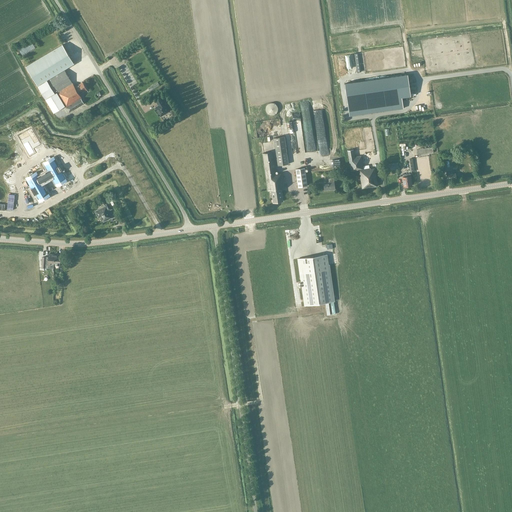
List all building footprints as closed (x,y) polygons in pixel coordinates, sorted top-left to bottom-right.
[(29,40),(16,47),(20,55),(33,48),(29,40)] [(74,87),(64,70),(74,64),(63,44),(26,66),(54,113),(65,106),(66,107),(81,98),(79,95),(87,90),(82,82),(74,87)] [(407,74),(345,83),(349,116),(403,108),(402,97),(411,96),(407,74)] [(166,104),(161,96),(155,100),(158,105),(154,107),(160,117),(169,112),(165,105),(166,104)] [(81,98),(81,99),(66,108),(69,113),(84,104),(81,98)] [(278,109),(277,108),(277,107),(276,105),(274,104),(272,103),(271,103),(270,103),(269,104),(268,104),(267,106),(266,106),(266,108),(266,109),(266,111),(266,112),(267,113),(268,114),(269,115),(271,115),(272,115),(273,115),(275,114),(276,114),(276,113),(277,112),(277,110),(278,109)] [(278,166),(288,164),(285,137),(273,138),(278,166)] [(361,160),(360,156),(355,157),(353,149),(347,151),(351,172),(359,170),(362,189),(377,187),(375,168),(370,169),(370,168),(363,169),(362,160),(361,160)] [(281,189),(285,189),(282,173),(276,174),(273,152),(262,154),(267,191),(271,191),(273,203),(283,202),(281,189)] [(37,174),(28,180),(32,187),(36,194),(39,199),(48,194),(42,183),(52,177),(56,183),(65,178),(61,171),(58,166),(54,159),(45,164),(49,171),(38,177),(37,174)] [(384,171),(399,169),(398,163),(383,165),(384,171)] [(298,187),(307,186),(305,168),(295,169),(298,187)] [(447,180),(456,179),(455,174),(452,174),(452,171),(446,172),(447,180)] [(412,185),(411,181),(410,174),(410,173),(402,174),(402,175),(403,178),(402,178),(404,187),(412,185)] [(330,191),(335,190),(334,178),(328,179),(329,182),(323,183),(324,191),(330,190),(330,191)] [(110,207),(107,201),(104,203),(105,207),(95,212),(97,216),(100,215),(103,221),(104,221),(104,222),(108,220),(108,219),(111,218),(107,209),(110,207)] [(42,257),(42,268),(48,268),(48,265),(50,266),(50,263),(54,263),(54,255),(48,254),(48,257),(42,257)] [(333,301),(327,255),(297,259),(305,305),(333,301)]
